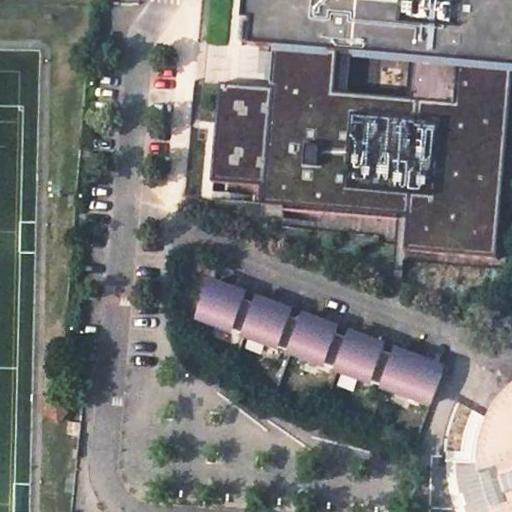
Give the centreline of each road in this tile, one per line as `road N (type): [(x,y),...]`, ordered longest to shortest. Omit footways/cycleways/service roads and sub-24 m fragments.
road 1 (residential): [(452,342),(124,202)]
road 2 (unclassified): [(124,202),(103,455),(106,488),(119,511)]
road 3 (unclassified): [(166,0),(140,45),(124,202)]
